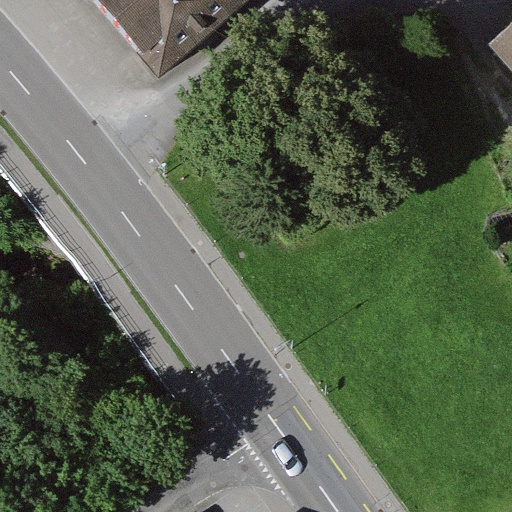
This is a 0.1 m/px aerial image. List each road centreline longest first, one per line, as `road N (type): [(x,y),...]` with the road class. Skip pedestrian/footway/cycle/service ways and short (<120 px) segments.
road 1 (secondary): [(93,173),(338,511)]
road 2 (unclassified): [(320,0),(93,173)]
road 3 (secondary): [(0,62),(93,173)]
